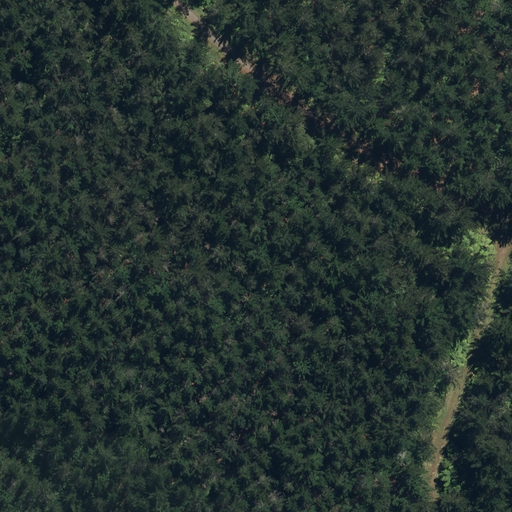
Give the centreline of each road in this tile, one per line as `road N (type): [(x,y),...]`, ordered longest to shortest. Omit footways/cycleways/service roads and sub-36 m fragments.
road 1 (track): [(511,219),(400,178),(272,97),(164,0)]
road 2 (track): [(436,506),(464,376),(511,245)]
